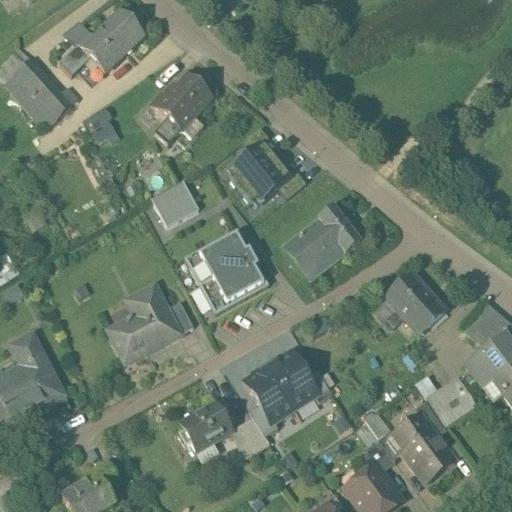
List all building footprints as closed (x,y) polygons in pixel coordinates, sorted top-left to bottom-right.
[(119,16),(92,42),(89,38),(58,68),(70,81),(89,63),(104,78),(143,40),(119,16)] [(71,109),(19,53),(0,71),(0,79),(5,85),(4,87),(46,133),(71,109)] [(211,102),(187,80),(168,100),(163,94),(149,109),(167,124),(154,139),(167,151),(211,102)] [(103,147),(121,138),(108,111),(90,120),(103,147)] [(257,142),(226,167),(259,207),(290,181),(257,142)] [(151,203),(166,231),(197,215),(182,186),(151,203)] [(335,211),(280,252),(307,287),(362,246),(335,211)] [(237,234),(184,262),(214,319),(268,289),(237,234)] [(411,279),(370,316),(380,328),(396,314),(418,339),(444,315),(411,279)] [(3,303),(24,296),(22,288),(1,295),(3,303)] [(154,290),(132,302),(140,318),(129,324),(128,322),(123,324),(124,326),(107,335),(124,368),(179,339),(179,338),(166,313),(154,290)] [(179,306),(166,313),(179,338),(193,331),(179,306)] [(511,332),(511,329),(485,306),(461,332),(487,354),(503,342),(504,342),(511,332)] [(27,367),(0,381),(0,432),(64,399),(32,339),(17,346),(27,367)] [(487,354),(465,371),(468,376),(482,395),(493,409),(503,401),(511,414),(511,353),(503,342),(487,354)] [(294,414),(318,399),(289,354),(265,369),(294,414)] [(269,430),(294,414),(265,369),(241,385),(269,430)] [(482,395),(468,376),(457,384),(470,404),(482,395)] [(456,385),(425,406),(443,433),(475,411),(470,404),(457,384),(456,385)] [(425,406),(414,414),(419,421),(420,421),(436,442),(445,435),(443,433),(425,406)] [(231,435),(215,409),(179,430),(195,458),(231,437),(231,435)] [(391,442),(401,457),(425,489),(454,467),(436,442),(420,421),(419,421),(391,442)] [(252,423),(231,435),(231,437),(245,461),(268,448),(252,423)] [(391,442),(387,437),(377,444),(378,445),(392,464),(401,457),(391,442)] [(392,464),(378,445),(367,453),(375,464),(375,471),(380,478),(395,468),(392,464)] [(375,471),(375,464),(367,453),(355,462),(366,477),(344,493),(357,511),(393,511),(401,506),(380,478),(375,471)] [(93,475),(96,480),(60,500),(66,511),(108,511),(113,509),(105,494),(118,487),(107,467),(93,475)]
